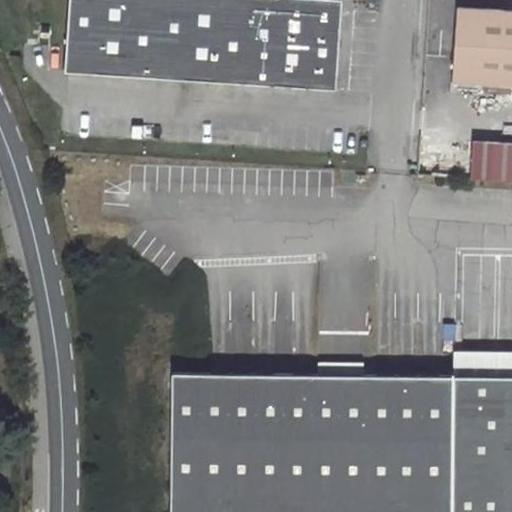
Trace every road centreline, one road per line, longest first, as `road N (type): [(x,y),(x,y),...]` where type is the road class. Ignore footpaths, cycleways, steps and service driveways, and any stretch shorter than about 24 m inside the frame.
road 1 (secondary): [(62,511),(54,338),(0,128)]
road 2 (unknown): [(156,200),(511,221)]
